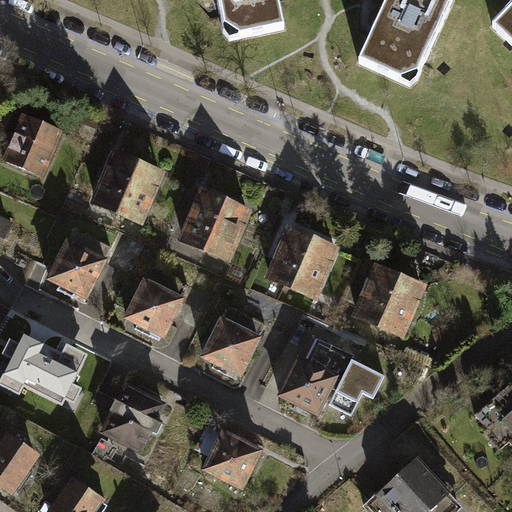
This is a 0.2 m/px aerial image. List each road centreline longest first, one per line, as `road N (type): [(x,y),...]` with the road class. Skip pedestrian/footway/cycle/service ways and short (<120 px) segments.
road 1 (tertiary): [(0,25),(285,152),(511,240)]
road 2 (residential): [(335,462),(307,437),(0,289)]
road 3 (residential): [(511,326),(335,462)]
